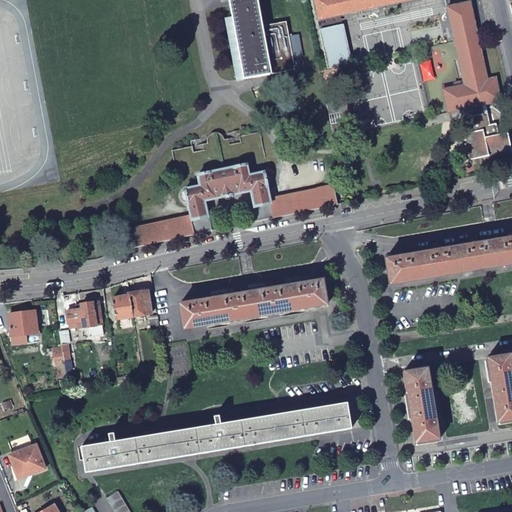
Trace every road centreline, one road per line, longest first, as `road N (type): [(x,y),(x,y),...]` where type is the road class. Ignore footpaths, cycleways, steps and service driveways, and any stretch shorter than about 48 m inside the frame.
road 1 (tertiary): [(334,222),(83,279),(0,289)]
road 2 (residential): [(334,222),(359,288),(392,483)]
road 3 (tertiary): [(511,179),(334,222)]
road 4 (residential): [(392,483),(225,511)]
road 5 (residential): [(511,464),(392,483)]
